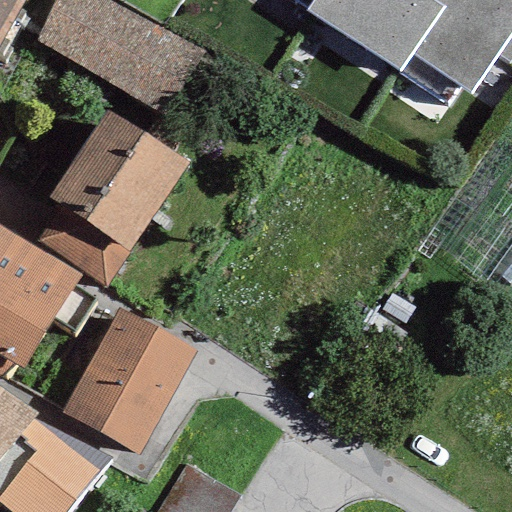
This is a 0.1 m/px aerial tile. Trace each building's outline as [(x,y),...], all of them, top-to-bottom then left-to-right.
[(0,0),(0,41),(23,0),(0,0)] [(205,54),(102,0),(53,0),(31,43),(172,117),(205,54)] [(435,3),(430,0),(312,0),(305,11),(400,70),(411,55),(442,7),(435,3)] [(511,34),(511,0),(436,0),(435,3),(442,7),(411,55),(472,95),(511,34)] [(189,164),(106,109),(46,197),(60,206),(35,242),(105,289),(189,164)] [(0,226),(0,375),(0,376),(12,362),(24,368),(81,277),(0,226)] [(194,353),(118,310),(61,413),(136,456),(194,353)] [(0,461),(32,417),(0,394),(0,461)] [(176,511),(242,511),(246,504),(196,476),(176,511)]
